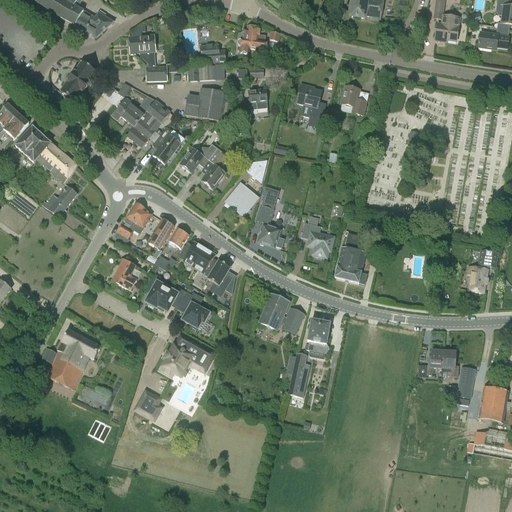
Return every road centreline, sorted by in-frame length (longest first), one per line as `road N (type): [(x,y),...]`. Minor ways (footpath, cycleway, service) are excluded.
road 1 (tertiary): [(511,320),(410,323),(335,307),(246,265),(167,204),(139,192),(122,196)]
road 2 (residential): [(511,80),(311,41),(245,3)]
road 3 (residential): [(71,283),(165,332),(148,369)]
road 4 (residential): [(0,410),(71,283)]
road 5 (tertiary): [(122,196),(28,87)]
road 6 (residential): [(60,49),(94,48),(183,2)]
